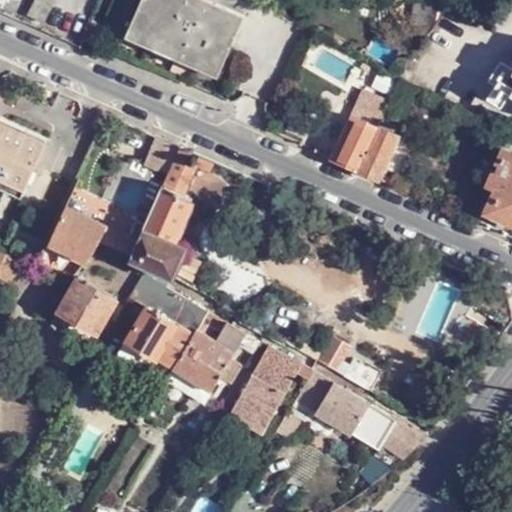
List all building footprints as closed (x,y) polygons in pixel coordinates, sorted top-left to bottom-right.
[(41,0),(35,0),(28,17),(46,24),(54,5),(41,0)] [(188,0),(140,0),(127,32),(219,74),(243,20),(214,5),(211,12),(188,0)] [(214,5),(203,0),(188,0),(211,12),(214,5)] [(476,2),(469,12),(485,22),(485,23),(492,12),(476,2)] [(485,22),(469,12),(468,13),(484,23),(485,23),(485,22)] [(390,103),(366,92),(336,160),(359,171),(378,129),(390,103)] [(0,169),(27,181),(46,137),(0,117),(0,169)] [(401,138),(378,129),(359,171),(381,181),(401,138)] [(180,146),(162,138),(148,167),(167,176),(172,164),(180,146)] [(499,188),(489,212),(511,221),(511,151),(506,149),(492,185),(499,188)] [(172,164),(167,176),(163,184),(175,189),(184,170),(172,164)] [(0,169),(0,188),(20,197),(27,181),(0,169)] [(136,241),(130,254),(175,275),(185,248),(176,244),(194,198),(175,189),(163,184),(144,224),(136,241)] [(105,224),(69,204),(51,243),(87,261),(89,261),(98,238),(105,224)] [(129,237),(136,241),(144,224),(138,222),(129,237)] [(98,238),(130,254),(136,241),(129,237),(105,224),(98,238)] [(51,243),(40,265),(73,282),(77,276),(87,261),(51,243)] [(0,250),(0,283),(11,289),(23,262),(0,250)] [(200,329),(211,310),(148,274),(131,301),(147,311),(120,355),(149,373),(156,363),(173,373),(177,368),(176,368),(193,340),(200,329)] [(81,277),(62,311),(100,333),(118,299),(81,277)] [(238,353),(200,329),(193,340),(176,368),(177,368),(213,390),(214,391),(238,353)] [(337,338),(323,360),(337,368),(349,346),(337,338)] [(303,362),(268,343),(230,411),(262,431),(303,362)] [(173,373),(168,382),(204,405),(213,390),(177,368),(173,373)] [(429,435),(314,369),(301,391),(323,404),(317,414),(379,451),(382,445),(389,435),(415,450),(421,445),(429,435)] [(301,391),(295,401),(317,414),(323,404),(301,391)] [(276,433),(294,444),(304,427),(286,417),(276,433)] [(382,445),(405,460),(415,450),(389,435),(382,445)] [(246,502),(240,511),(251,511),(255,507),(246,502)]
